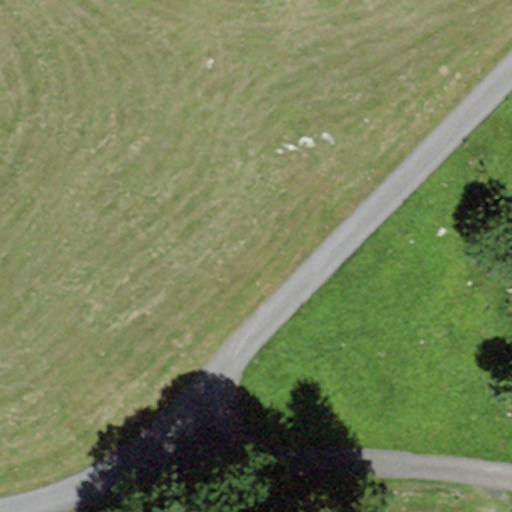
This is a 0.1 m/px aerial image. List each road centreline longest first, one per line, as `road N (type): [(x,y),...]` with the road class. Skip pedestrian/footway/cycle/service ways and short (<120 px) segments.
road 1 (track): [(89,499),(199,410),(511,61)]
road 2 (track): [(89,499),(294,469),(511,501)]
